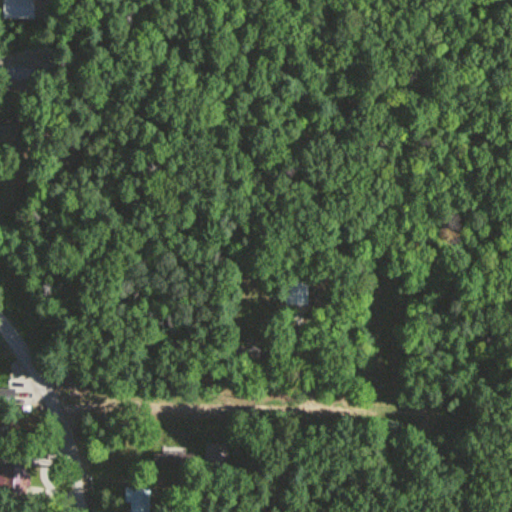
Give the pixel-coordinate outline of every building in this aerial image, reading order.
[(0,150),(28,151),(28,126),(0,125),(0,150)] [(308,278),(285,278),(285,305),(308,305),(308,278)] [(379,343),(392,343),(392,287),(379,287),(379,343)] [(228,443),(204,443),(204,470),(228,470),(228,443)] [(197,471),(197,453),(153,453),(153,471),(197,471)] [(25,466),(0,466),(0,492),(25,492),(25,466)] [(149,511),(150,488),(124,488),(124,503),(129,503),(129,511),(149,511)]
